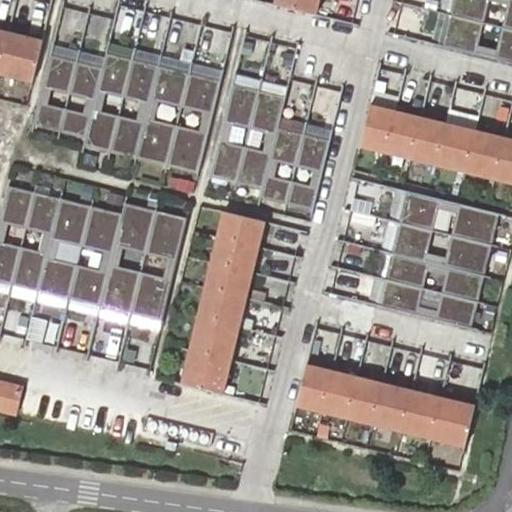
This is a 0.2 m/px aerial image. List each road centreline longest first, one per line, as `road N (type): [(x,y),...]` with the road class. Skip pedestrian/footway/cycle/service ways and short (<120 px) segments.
road 1 (residential): [(308,305),(275,425),(0,359)]
road 2 (residential): [(370,46),(308,305)]
road 3 (unclassified): [(0,480),(234,511)]
road 4 (residential): [(495,353),(308,305)]
road 5 (residential): [(370,46),(183,0)]
road 6 (residential): [(511,82),(370,46)]
